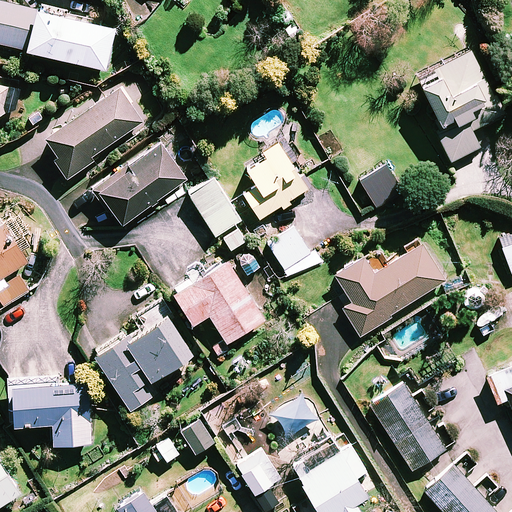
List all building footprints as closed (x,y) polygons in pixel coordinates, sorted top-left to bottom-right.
[(0,0),(0,41),(102,67),(112,27),(0,0)] [(500,111),(465,47),(429,66),(431,70),(413,80),(439,129),(434,132),(449,159),(477,144),(468,128),(500,111)] [(140,121),(116,85),(41,133),(67,175),(91,160),(88,154),(140,121)] [(243,190),(261,216),(281,202),(283,206),(292,200),(290,196),(307,184),(289,157),(296,152),(282,132),(261,147),(264,151),(245,164),(256,180),(243,190)] [(183,179),(158,141),(92,185),(118,223),(183,179)] [(400,190),(384,163),(369,172),(386,199),(400,190)] [(239,220),(212,176),(187,191),(214,235),(239,220)] [(414,216),(407,199),(392,205),(398,222),(414,216)] [(24,260),(0,221),(0,307),(27,290),(13,267),(24,260)] [(314,261),(291,225),(266,241),(288,277),(314,261)] [(441,278),(417,239),(369,269),(359,253),(331,271),(349,300),(339,305),(357,334),(388,315),(386,313),(441,278)] [(511,273),(511,240),(499,246),(511,274),(511,273)] [(261,317),(222,255),(168,289),(189,321),(205,311),(223,340),(261,317)] [(187,351),(159,306),(135,322),(137,325),(125,333),(122,327),(89,348),(126,407),(149,393),(140,380),(187,351)] [(313,370),(303,355),(284,367),(294,383),(313,370)] [(495,400),(504,397),(511,416),(511,362),(484,375),(495,400)] [(440,422),(431,428),(425,420),(437,412),(410,372),(366,401),(410,468),(453,441),(440,422)] [(86,440),(84,377),(4,380),(5,421),(48,420),(49,441),(86,440)] [(313,417),(297,394),(271,411),(286,435),(313,417)] [(211,441),(197,416),(178,426),(192,452),(211,441)] [(176,452),(165,435),(154,443),(164,459),(176,452)] [(334,449),(293,473),(315,511),(329,511),(361,495),(334,449)] [(442,511),(511,511),(511,509),(508,511),(495,511),(483,499),(497,487),(463,449),(421,488),(442,511)] [(268,481),(253,458),(236,469),(251,491),(268,481)] [(0,500),(17,490),(0,463),(0,500)] [(147,501),(137,486),(113,501),(120,511),(175,511),(162,491),(147,501)] [(294,511),(281,489),(255,504),(259,511),(294,511)]
